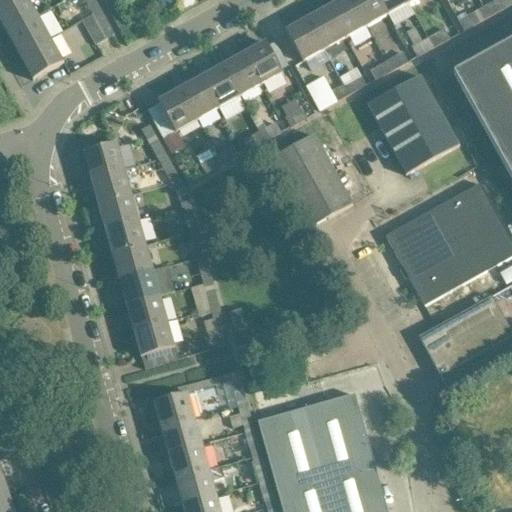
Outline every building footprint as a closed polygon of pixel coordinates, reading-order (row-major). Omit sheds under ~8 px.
[(14,0),(0,8),(0,23),(7,35),(38,18),(27,0),(14,0)] [(0,0),(0,8),(14,0),(0,0)] [(83,0),(92,16),(93,18),(101,13),(93,0),(83,0)] [(101,0),(107,10),(116,5),(113,0),(101,0)] [(350,0),(345,0),(328,10),(345,41),(367,29),(350,0)] [(378,0),(350,0),(367,29),(388,17),(378,0)] [(406,0),(378,0),(388,17),(409,5),(406,0)] [(499,1),(483,10),(488,19),(504,10),(499,1)] [(116,5),(107,10),(120,33),(129,28),(116,5)] [(328,10),(307,21),(324,52),(345,41),(328,10)] [(488,19),(483,10),(467,19),(472,28),(488,19)] [(93,18),(92,16),(82,22),(96,47),(114,37),(101,13),(93,18)] [(7,35),(20,58),(51,41),(38,18),(7,35)] [(324,52),(307,21),(286,33),(303,64),(324,52)] [(444,30),(428,39),(434,50),(450,41),(444,30)] [(434,50),(428,39),(412,48),(418,59),(434,50)] [(51,41),(20,58),(33,82),(64,65),(51,41)] [(511,42),(453,75),(511,181),(511,42)] [(265,45),(243,57),(260,88),(282,76),(265,45)] [(402,54),(385,63),(391,74),(408,64),(402,54)] [(243,57),(222,68),(239,99),(260,88),(243,57)] [(391,74),(385,63),(369,72),(375,83),(391,74)] [(222,68),(201,80),(218,111),(239,99),(222,68)] [(360,77),(343,86),(349,97),(366,88),(360,77)] [(349,97),(343,86),(331,93),(323,78),(305,88),(319,113),(349,97)] [(368,108),(406,178),(459,148),(420,79),(368,108)] [(201,80),(180,91),(197,122),(218,111),(201,80)] [(197,122),(180,91),(159,103),(169,123),(157,130),(163,141),(176,134),(197,122)] [(284,119),(290,128),(291,129),(309,119),(309,118),(304,108),(300,110),(296,103),(282,111),(286,118),(284,119)] [(275,124),(258,133),(264,144),(281,135),(275,124)] [(141,132),(158,162),(166,157),(150,127),(141,132)] [(264,144),(258,133),(242,142),(248,153),(264,144)] [(271,160),(300,214),(310,231),(352,208),(313,137),(271,160)] [(83,155),(90,181),(124,171),(117,145),(83,155)] [(233,147),(216,156),(222,167),(239,158),(233,147)] [(222,167),(216,156),(200,165),(206,176),(222,167)] [(158,162),(171,186),(180,181),(166,157),(158,162)] [(90,181),(98,206),(132,197),(124,171),(90,181)] [(178,198),(182,210),(191,208),(187,194),(180,181),(171,186),(178,198)] [(511,243),(480,186),(387,238),(385,239),(424,309),(511,259),(511,243)] [(98,206),(105,232),(139,222),(132,197),(98,206)] [(182,210),(189,236),(198,233),(191,208),(182,210)] [(105,232),(112,257),(146,248),(139,222),(105,232)] [(189,236),(196,261),(205,259),(198,233),(189,236)] [(112,257),(119,283),(153,273),(146,248),(112,257)] [(196,261),(203,287),(212,284),(205,259),(196,261)] [(119,283),(126,308),(160,299),(153,273),(119,283)] [(208,304),(210,312),(220,309),(212,284),(203,287),(208,304)] [(126,308),(133,334),(167,324),(160,299),(126,308)] [(511,335),(491,299),(419,340),(440,378),(511,338),(511,335)] [(220,309),(210,312),(212,320),(217,336),(226,334),(220,309)] [(229,315),(234,333),(246,330),(241,311),(229,315)] [(212,320),(204,322),(209,339),(217,336),(212,320)] [(167,324),(133,334),(141,360),(175,350),(167,324)] [(230,383),(238,409),(247,406),(239,380),(230,383)] [(153,405),(161,431),(195,421),(188,395),(153,405)] [(258,424),(274,484),(371,457),(355,397),(258,424)] [(238,409),(245,434),(254,432),(247,406),(238,409)] [(161,431),(168,456),(202,447),(195,421),(161,431)] [(245,434),(252,460),(261,457),(254,432),(245,434)] [(168,456),(175,482),(209,472),(202,447),(168,456)] [(252,460),(259,485),(268,483),(261,457),(252,460)] [(274,484),(282,511),(386,511),(371,457),(274,484)] [(175,482),(182,507),(217,497),(209,472),(175,482)] [(259,485),(267,511),(276,508),(268,483),(259,485)] [(0,489),(0,511),(13,511),(6,488),(0,489)] [(182,507),(183,511),(220,511),(217,497),(182,507)]
